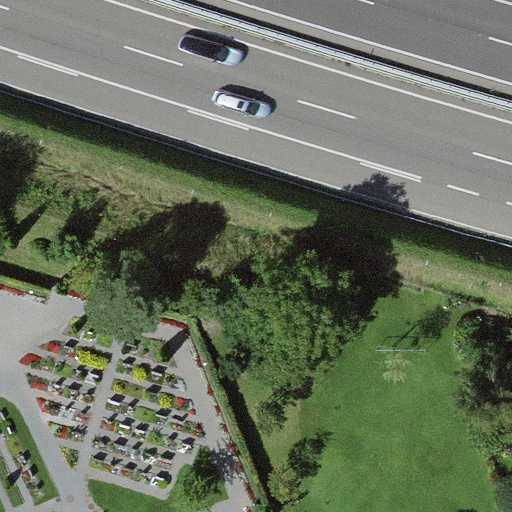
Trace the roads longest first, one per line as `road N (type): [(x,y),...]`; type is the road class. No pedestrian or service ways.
road 1 (motorway): [(0,9),(511,167)]
road 2 (motorway): [(511,44),(366,0)]
